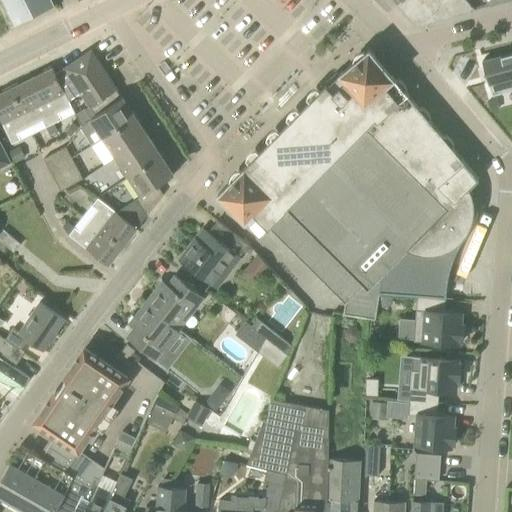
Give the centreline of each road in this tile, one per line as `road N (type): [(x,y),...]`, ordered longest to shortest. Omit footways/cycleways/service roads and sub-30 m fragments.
road 1 (residential): [(0,446),(214,169)]
road 2 (residential): [(484,511),(508,176)]
road 3 (residential): [(508,176),(403,51)]
road 4 (tertiary): [(0,64),(131,0)]
